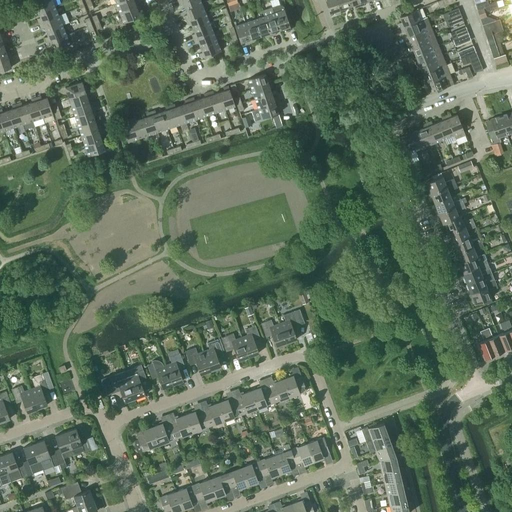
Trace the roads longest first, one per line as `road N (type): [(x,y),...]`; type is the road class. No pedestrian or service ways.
road 1 (residential): [(347,459),(308,353),(106,426)]
road 2 (residential): [(476,385),(380,140),(384,122),(404,114)]
road 3 (residential): [(375,28),(293,51),(291,45),(224,78),(221,69),(193,79),(170,18)]
road 4 (residential): [(170,18),(134,31),(138,43),(92,61),(89,52),(48,74)]
road 5 (tertiary): [(461,511),(442,423),(455,398),(476,385)]
road 6 (residential): [(215,511),(347,459)]
road 7 (residential): [(106,426),(85,408),(0,438)]
